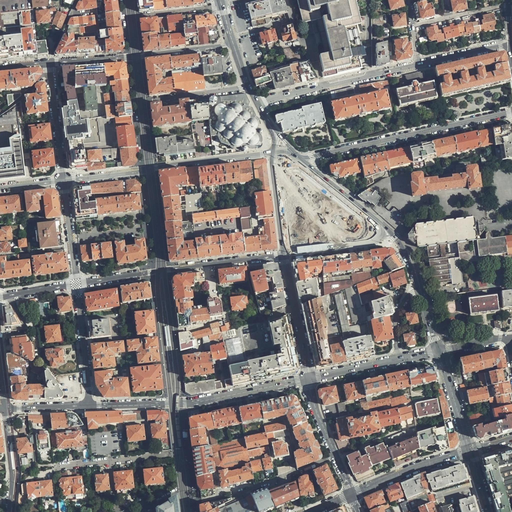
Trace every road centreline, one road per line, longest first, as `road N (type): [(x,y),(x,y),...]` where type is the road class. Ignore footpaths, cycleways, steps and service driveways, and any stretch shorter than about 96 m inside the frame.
road 1 (residential): [(89,406),(190,403),(307,378)]
road 2 (residential): [(511,111),(301,161)]
road 3 (residential): [(273,152),(63,181)]
road 4 (residential): [(77,283),(284,254)]
road 5 (residential): [(233,44),(49,63)]
road 6 (residential): [(257,101),(419,64)]
road 7 (residential): [(284,254),(307,378)]
road 8 (secondary): [(469,449),(352,494)]
road 9 (residential): [(352,494),(307,378)]
road 10 (residential): [(77,283),(89,406)]
